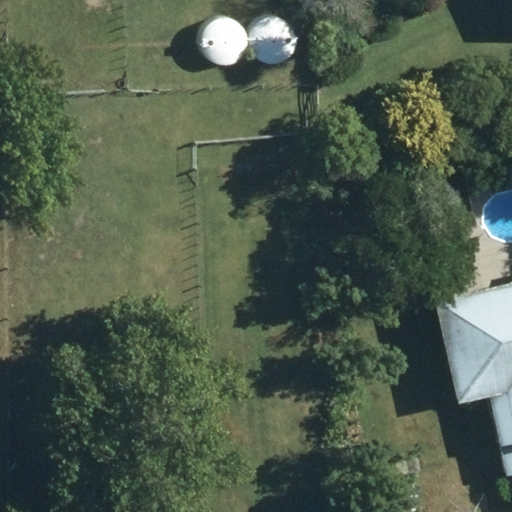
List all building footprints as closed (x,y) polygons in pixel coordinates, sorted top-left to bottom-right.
[(511,0),(502,0),(502,29),(511,29),(511,0)] [(244,31),(243,32),(242,30),(240,26),(237,23),(234,20),(230,18),(226,17),(222,16),(218,16),(214,17),(210,19),(206,21),(203,24),(200,27),(198,31),(197,35),(196,39),(197,43),(197,47),(199,51),(201,55),(204,58),(207,61),(211,63),(215,64),(219,64),(223,64),(227,64),(231,62),(235,60),(238,57),(241,54),(243,50),(243,49),(244,51),(246,55),(249,58),(253,61),(256,63),(260,64),(264,65),(269,64),(273,64),(277,62),(280,60),(283,57),(286,54),(288,50),(289,46),(290,42),(290,38),(289,34),(288,30),(285,26),(283,23),(279,20),(276,18),(272,17),(267,16),(263,16),(259,17),(255,19),(252,21),(248,24),(246,27),(244,31)] [(511,263),(408,291),(434,393),(465,385),(486,469),(507,463),(511,481),(511,263)] [(384,503),(385,511),(406,511),(406,501),(411,494),(410,484),(402,477),(370,479),(372,504),(384,503)] [(48,511),(23,511),(23,491),(3,491),(2,511),(48,511)]
